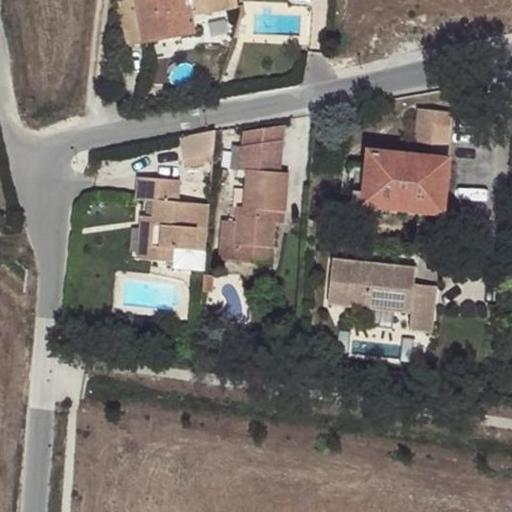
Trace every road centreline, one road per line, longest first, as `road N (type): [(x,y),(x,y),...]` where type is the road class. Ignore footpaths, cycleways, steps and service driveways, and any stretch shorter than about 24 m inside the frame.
road 1 (residential): [(16,155),(511,57)]
road 2 (residential): [(34,511),(51,244),(16,155)]
